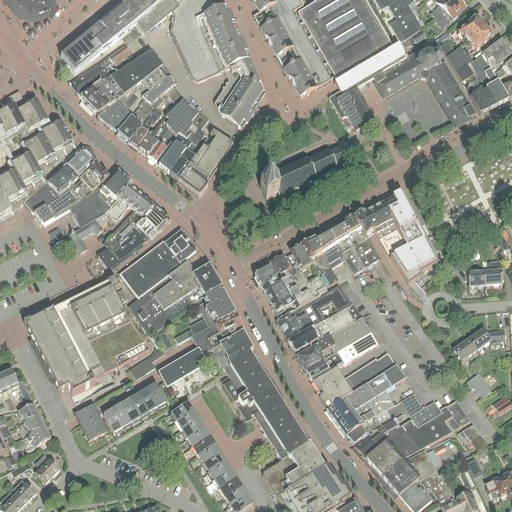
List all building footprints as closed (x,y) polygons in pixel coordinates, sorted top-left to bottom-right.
[(50,20),(52,22),(59,12),(56,12),(56,8),(55,4),(54,0),(53,0),(4,0),(4,1),(3,2),(3,4),(3,5),(4,7),(5,8),(6,9),(8,9),(9,10),(14,18),(16,21),(19,22),(21,23),(24,25),(27,26),(30,26),(33,26),(36,26),(39,25),(42,24),(45,23),(47,21),(50,20)] [(133,0),(132,1),(129,3),(126,6),(124,7),(122,10),(118,11),(117,13),(115,15),(114,17),(111,19),(83,41),(60,59),(74,76),(136,24),(146,36),(155,28),(171,15),(174,17),(170,33),(192,82),(197,86),(224,73),(229,84),(214,106),(221,120),(240,133),(241,134),(266,96),(265,96),(256,90),(260,85),(256,76),(256,75),(255,75),(249,62),(250,62),(226,8),(221,11),(215,0),(133,0)] [(250,0),(260,15),(253,19),(300,101),(301,101),(301,100),(306,97),(306,98),(309,96),(332,82),(293,15),(303,9),(298,0),(250,0)] [(406,60),(399,48),(398,48),(393,51),(362,0),(325,0),(305,12),(298,16),(337,84),(334,86),(340,95),(340,96),(343,94),(344,96),(356,90),(357,91),(364,87),(367,90),(370,88),(368,84),(373,81),(372,79),(381,74),(382,75),(406,60)] [(420,0),(372,0),(381,14),(389,9),(397,23),(389,27),(400,46),(407,41),(421,31),(407,8),(418,0),(419,1),(420,0)] [(432,17),(436,21),(456,0),(455,0),(439,0),(437,0),(434,4),(442,11),(440,13),(438,11),(432,17)] [(436,21),(433,23),(442,32),(452,21),(453,22),(457,18),(456,17),(465,8),(464,7),(464,6),(462,4),(460,4),(456,0),(436,21)] [(423,4),(414,12),(418,17),(428,10),(423,4)] [(457,35),(466,44),(485,27),(476,18),(457,35)] [(493,36),(485,27),(466,44),(475,54),(493,36)] [(425,39),(421,33),(408,42),(411,46),(414,44),(416,46),(425,39)] [(441,46),(451,41),(448,36),(438,41),(441,46)] [(486,63),(485,64),(491,75),(505,64),(504,62),(511,56),(511,55),(501,42),(482,56),(486,63)] [(466,68),(468,66),(472,63),(468,56),(464,59),(460,52),(454,56),(447,44),(439,48),(455,76),(466,68)] [(120,64),(131,56),(125,48),(109,60),(98,68),(69,88),(79,99),(80,100),(105,83),(125,71),(120,64)] [(406,60),(382,75),(381,74),(372,79),(373,81),(376,86),(375,87),(383,101),(418,80),(419,82),(426,84),(427,83),(453,128),(454,128),(455,130),(470,122),(469,121),(475,117),(444,64),(438,68),(436,65),(438,64),(437,63),(441,61),(438,56),(433,59),(430,54),(426,57),(422,51),(406,60)] [(140,85),(162,69),(162,68),(151,53),(136,64),(125,71),(105,83),(80,100),(97,117),(98,117),(115,104),(123,98),(140,85)] [(468,66),(476,80),(483,92),(485,91),(496,109),(508,103),(502,92),(498,86),(493,78),(491,75),(485,64),(482,57),(472,64),(472,63),(468,66)] [(508,78),(510,80),(511,78),(511,63),(493,78),(498,86),(508,78)] [(455,76),(471,102),(474,100),(473,98),(477,96),(470,84),(476,80),(468,66),(466,68),(455,76)] [(140,85),(149,96),(168,79),(166,77),(165,77),(164,76),(166,74),(162,69),(140,85)] [(511,78),(510,80),(511,81),(511,87),(502,92),(508,103),(511,101),(511,78)] [(135,118),(117,137),(122,141),(128,147),(141,131),(153,119),(148,112),(160,101),(166,96),(175,88),(175,87),(169,79),(168,79),(149,96),(142,102),(135,118)] [(473,98),(474,100),(471,102),(479,117),(496,109),(485,91),(483,92),(476,80),(470,84),(477,96),(473,98)] [(135,118),(142,102),(149,96),(140,85),(123,98),(127,104),(121,111),(117,108),(115,104),(98,117),(100,118),(97,120),(115,136),(117,137),(135,118)] [(185,101),(175,88),(166,96),(176,109),(185,101)] [(0,224),(1,223),(3,227),(15,220),(12,215),(26,207),(46,188),(81,154),(78,148),(80,147),(75,138),(73,139),(71,135),(67,138),(63,129),(62,128),(60,124),(58,126),(56,123),(53,125),(51,122),(47,123),(44,118),(44,117),(37,105),(36,105),(29,109),(27,106),(26,103),(24,104),(18,94),(4,101),(5,103),(0,106),(0,224)] [(163,105),(160,101),(148,112),(153,119),(141,131),(128,147),(139,154),(150,138),(146,135),(162,117),(155,111),(163,105)] [(174,140),(156,166),(169,176),(186,154),(195,160),(201,151),(196,148),(205,136),(200,133),(193,127),(190,126),(198,115),(188,104),(185,101),(176,109),(164,121),(166,123),(163,127),(168,133),(174,140)] [(205,127),(208,123),(198,115),(190,126),(193,127),(200,133),(205,127)] [(168,133),(159,145),(147,160),(156,166),(174,140),(168,133)] [(195,160),(179,183),(197,197),(199,199),(207,188),(205,187),(218,167),(219,167),(223,161),(229,152),(231,149),(233,146),(213,133),(210,138),(215,142),(209,152),(203,148),(201,151),(195,160)] [(150,138),(139,154),(147,160),(159,145),(154,141),(156,138),(152,135),(150,138)] [(270,181),(271,184),(259,189),(265,202),(277,197),(278,200),(320,181),(319,180),(340,170),(340,169),(349,165),(341,149),(329,155),(329,154),(308,164),(307,163),(270,181)] [(46,188),(26,207),(33,216),(59,202),(60,201),(61,200),(72,190),(79,183),(95,167),(94,166),(94,165),(93,165),(94,161),(93,158),(92,158),(90,154),(91,153),(88,151),(85,151),(81,154),(46,188)] [(178,184),(179,183),(195,160),(186,154),(169,176),(178,184)] [(59,202),(33,216),(36,219),(40,224),(43,228),(67,214),(75,209),(85,200),(86,201),(91,197),(92,198),(103,187),(104,187),(106,186),(105,185),(109,180),(108,179),(109,179),(103,172),(97,166),(95,167),(79,183),(72,190),(61,200),(60,201),(59,202)] [(97,198),(68,215),(78,232),(93,222),(107,214),(128,191),(132,187),(118,175),(97,198)] [(107,214),(93,222),(101,231),(110,220),(116,225),(127,211),(130,214),(141,200),(128,191),(107,214)] [(388,203),(383,206),(385,209),(390,218),(405,247),(407,250),(390,259),(409,288),(412,285),(416,282),(413,277),(419,274),(420,275),(438,265),(401,194),(391,199),(392,201),(388,203)] [(215,215),(224,211),(218,196),(209,200),(215,215)] [(145,220),(154,211),(154,210),(141,200),(130,214),(133,216),(105,245),(105,248),(107,251),(112,256),(145,220)] [(363,216),(353,221),(366,241),(375,236),(380,245),(388,257),(399,250),(405,247),(390,218),(385,209),(382,210),(380,208),(368,215),(367,218),(365,219),(363,216)] [(168,225),(154,211),(145,220),(158,233),(159,235),(168,225)] [(158,233),(145,220),(112,256),(107,251),(97,260),(107,272),(149,241),(158,233)] [(379,261),(366,241),(353,221),(353,220),(341,227),(351,246),(365,270),(379,261)] [(101,231),(93,222),(78,232),(68,237),(79,256),(87,252),(81,241),(93,234),(96,238),(102,232),(101,231)] [(341,227),(328,234),(338,252),(353,277),(365,270),(351,246),(341,227)] [(60,236),(57,231),(48,236),(51,241),(60,236)] [(120,277),(138,301),(183,267),(181,265),(186,261),(198,252),(181,232),(164,245),(163,243),(120,277)] [(511,240),(508,232),(502,235),(510,250),(511,249),(511,240)] [(336,253),(338,252),(328,234),(314,242),(325,261),(331,272),(343,265),(336,253)] [(51,241),(54,246),(63,240),(60,236),(51,241)] [(314,242),(307,246),(315,261),(319,268),(322,273),(319,274),(322,278),(323,277),(330,288),(337,283),(331,272),(325,261),(314,242)] [(300,249),(308,265),(310,265),(315,261),(307,246),(300,249)] [(302,274),(312,269),(310,265),(308,265),(300,249),(293,253),(292,256),(292,257),(302,274)] [(471,255),(464,259),(467,264),(474,259),(471,255)] [(269,269),(279,286),(286,283),(297,276),(300,275),(302,274),(292,257),(285,260),(283,256),(267,265),(269,269)] [(468,289),(484,288),(482,274),(467,275),(462,268),(466,265),(463,261),(453,267),(464,283),(468,282),(468,289)] [(482,274),(484,288),(501,286),(500,274),(503,274),(502,263),(489,264),(486,268),(487,274),(482,274)] [(187,264),(183,267),(138,301),(128,309),(148,339),(194,308),(193,307),(205,298),(206,299),(223,289),(210,266),(195,275),(187,264)] [(261,292),(271,286),(273,290),(279,286),(269,269),(255,277),(254,280),(261,292)] [(293,307),(296,313),(300,310),(328,294),(318,278),(291,293),(269,306),(276,319),(278,318),(277,315),(293,307)] [(68,390),(72,398),(95,386),(93,383),(109,374),(149,351),(126,318),(113,293),(119,290),(113,281),(30,324),(29,323),(23,326),(59,395),(68,390)] [(279,286),(273,290),(271,286),(261,292),(269,306),(291,293),(286,283),(279,286)] [(340,287),(328,294),(300,310),(296,313),(294,313),(294,312),(278,321),(277,325),(281,331),(282,330),(285,335),(283,335),(288,344),(289,343),(326,322),(320,312),(333,305),(338,315),(354,306),(340,287)] [(121,291),(116,294),(121,305),(127,302),(121,291)] [(189,329),(194,337),(216,327),(237,316),(237,314),(225,292),(222,293),(221,291),(204,302),(205,304),(199,307),(200,307),(193,312),(197,318),(201,316),(204,321),(189,329)] [(326,322),(289,343),(297,357),(364,320),(363,319),(354,306),(338,315),(326,322)] [(203,358),(213,352),(226,345),(224,341),(225,340),(245,331),(238,316),(216,327),(194,337),(191,339),(198,351),(203,358)] [(298,358),(297,358),(306,375),(307,374),(310,379),(310,381),(312,384),(314,386),(339,371),(379,348),(369,329),(364,320),(297,357),(298,358)] [(489,335),(490,337),(486,337),(483,332),(469,341),(476,352),(483,347),(486,349),(489,347),(489,344),(491,343),(491,346),(505,344),(504,333),(489,335)] [(172,348),(165,333),(159,336),(167,351),(172,348)] [(185,334),(174,341),(177,347),(189,340),(185,334)] [(245,334),(226,345),(213,352),(223,371),(225,371),(252,354),(255,353),(245,334)] [(460,363),(476,352),(469,341),(453,352),(460,363)] [(161,351),(129,372),(136,382),(155,370),(151,364),(164,356),(161,351)] [(187,378),(207,366),(203,358),(198,351),(158,375),(167,389),(183,380),(185,385),(190,383),(187,378)] [(279,458),(283,463),(311,446),(291,414),(280,398),(252,354),(225,371),(229,378),(232,382),(224,387),(244,420),(247,425),(255,420),(263,432),(276,453),(275,453),(278,458),(279,458)] [(339,371),(314,386),(317,391),(319,394),(317,395),(320,400),(323,399),(328,406),(327,407),(330,411),(398,368),(389,355),(378,362),(377,361),(346,381),(342,375),(339,371)] [(408,381),(398,368),(330,411),(329,412),(347,438),(388,412),(395,407),(387,394),(408,381)] [(11,372),(0,377),(0,396),(2,396),(3,397),(7,395),(12,393),(11,392),(18,389),(20,393),(25,390),(22,383),(17,385),(11,372)] [(480,376),(467,384),(472,392),(475,390),(477,394),(478,394),(483,401),(492,394),(480,376)] [(222,383),(224,387),(232,382),(229,378),(222,383)] [(165,404),(154,386),(146,392),(156,409),(165,404)] [(156,409),(146,392),(137,397),(148,414),(156,409)] [(355,448),(354,449),(381,480),(402,463),(402,462),(452,435),(444,424),(447,423),(453,432),(458,429),(455,424),(451,419),(448,414),(458,408),(455,404),(455,403),(439,413),(434,405),(423,411),(414,396),(402,403),(412,422),(399,430),(398,429),(399,429),(394,421),(393,422),(372,434),(355,448)] [(148,414),(137,397),(128,402),(139,419),(148,414)] [(20,402),(22,407),(32,403),(29,398),(23,400),(20,402)] [(507,399),(493,408),(498,417),(511,409),(507,403),(509,401),(507,399)] [(139,419),(128,402),(120,407),(130,424),(139,419)] [(177,425),(193,414),(187,405),(171,415),(177,425)] [(39,419),(38,417),(36,412),(35,413),(33,407),(18,414),(24,426),(39,419)] [(130,424),(120,407),(111,412),(122,430),(130,424)] [(91,409),(74,418),(88,444),(106,434),(94,408),(91,409)] [(458,408),(448,414),(451,419),(462,413),(458,408)] [(122,430),(111,412),(103,417),(113,435),(122,430)] [(388,412),(347,438),(351,443),(350,444),(353,448),(354,447),(355,448),(372,434),(393,422),(388,412)] [(465,418),(462,413),(451,419),(455,424),(465,418)] [(182,433),(198,422),(193,414),(177,425),(182,433)] [(469,423),(465,418),(455,424),(458,429),(469,423)] [(41,424),(39,419),(24,426),(30,438),(44,430),(44,429),(44,428),(42,424),(41,424)] [(182,433),(188,442),(204,431),(198,422),(182,433)] [(476,433),(472,428),(462,434),(465,439),(476,433)] [(47,435),(44,430),(30,438),(26,439),(28,444),(32,442),(35,449),(50,442),(49,440),(50,440),(47,435)] [(209,439),(204,431),(188,442),(193,450),(209,439)] [(480,438),(476,433),(465,439),(469,444),(480,438)] [(462,434),(457,437),(460,442),(464,447),(465,446),(469,444),(465,439),(462,434)] [(472,448),(472,449),(483,443),(480,438),(469,444),(472,448)] [(193,450),(198,458),(215,448),(209,439),(193,450)] [(312,445),(311,446),(283,463),(263,476),(278,500),(327,470),(312,445)] [(7,449),(11,458),(15,465),(25,460),(22,454),(18,456),(14,446),(7,449)] [(220,456),(215,448),(198,458),(204,467),(220,456)] [(402,463),(381,480),(398,500),(419,483),(421,485),(436,475),(438,474),(426,452),(403,464),(402,463)] [(204,467),(209,475),(226,464),(220,456),(204,467)] [(484,476),(476,461),(466,466),(474,481),(484,476)] [(41,470),(51,481),(59,473),(49,462),(41,470)] [(30,470),(27,464),(19,469),(22,475),(30,470)] [(231,473),(226,464),(209,475),(215,483),(231,473)] [(282,507),(286,505),(289,511),(339,511),(344,509),(343,507),(354,500),(354,501),(356,500),(348,487),(346,488),(339,477),(337,479),(330,468),(327,470),(278,500),(282,507)] [(22,475),(19,469),(18,470),(14,472),(11,474),(14,479),(22,475)] [(45,487),(51,481),(41,470),(34,477),(45,487)] [(461,474),(470,492),(477,489),(468,471),(461,474)] [(215,483),(220,492),(236,481),(231,473),(215,483)] [(484,484),(489,495),(490,495),(493,502),(498,500),(508,495),(509,497),(511,497),(511,473),(490,484),(488,482),(484,484)] [(419,483),(398,500),(408,511),(422,511),(436,501),(439,505),(453,498),(443,479),(440,481),(436,475),(421,485),(419,483)] [(220,492),(225,500),(242,490),(236,481),(220,492)] [(20,489),(10,499),(12,500),(22,510),(35,497),(25,487),(22,491),(20,489)] [(225,500),(231,508),(247,498),(242,490),(225,500)] [(474,501),(471,494),(455,502),(459,511),(477,511),(472,502),(474,501)] [(243,511),(253,506),(247,498),(231,508),(232,511),(243,511)] [(20,511),(22,510),(12,500),(0,511),(20,511)] [(364,511),(362,509),(364,508),(359,500),(358,501),(344,509),(339,511),(364,511)] [(459,511),(455,502),(440,509),(441,511),(459,511)]
